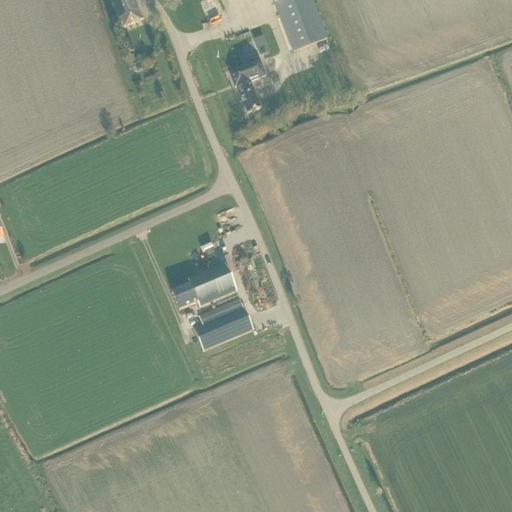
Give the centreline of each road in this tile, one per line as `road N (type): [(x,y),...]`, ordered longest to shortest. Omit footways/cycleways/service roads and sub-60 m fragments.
road 1 (unclassified): [(0,292),(231,186)]
road 2 (unclassified): [(326,413),(231,186)]
road 3 (unclassified): [(326,413),(511,327)]
road 4 (unclassified): [(231,186),(150,0)]
